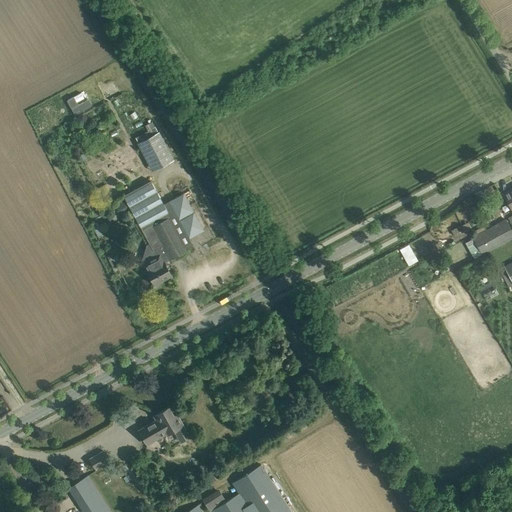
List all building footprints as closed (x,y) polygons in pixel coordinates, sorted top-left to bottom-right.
[(74,96),(67,100),(75,114),(92,105),(89,99),(79,104),(74,96)] [(148,130),(135,137),(139,142),(137,143),(152,171),(174,160),(159,131),(158,132),(153,124),(151,122),(145,125),(146,127),(148,130)] [(150,181),(124,195),(126,199),(150,243),(154,250),(151,252),(154,257),(143,262),(142,263),(146,271),(149,276),(154,285),(155,285),(155,284),(169,277),(166,270),(168,269),(164,262),(169,259),(169,260),(186,251),(185,249),(162,204),(152,185),(150,181)] [(125,201),(115,206),(120,215),(129,210),(125,201)] [(511,230),(506,220),(473,237),(481,253),(482,254),(511,238),(511,230)] [(103,234),(99,227),(97,222),(92,225),(95,229),(94,230),(98,237),(103,234)] [(511,262),(499,269),(509,287),(511,285),(511,262)] [(331,299),(321,304),(325,310),(334,305),(331,299)] [(261,393),(267,400),(278,393),(273,384),(261,393)] [(139,430),(144,438),(147,444),(167,432),(168,433),(173,430),(181,443),(190,437),(177,414),(174,416),(169,407),(154,415),(156,420),(139,430)] [(89,458),(95,469),(109,461),(103,451),(89,458)] [(220,492),(204,501),(210,511),(211,510),(212,511),(291,511),(261,464),(240,477),(232,482),(239,493),(226,501),(220,492)] [(219,478),(213,469),(207,473),(213,482),(219,478)] [(111,511),(88,475),(68,488),(83,511),(202,511),(198,505),(186,511),(111,511)]
